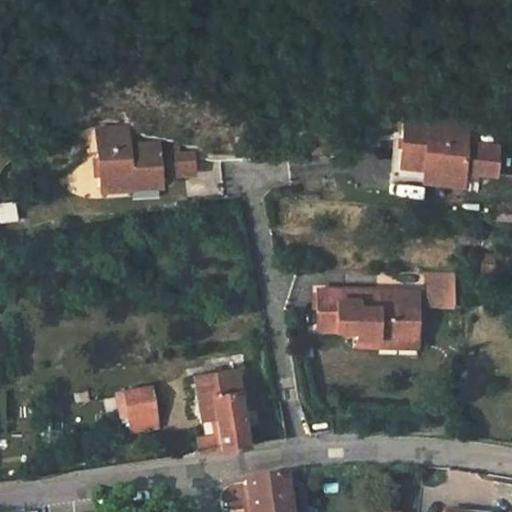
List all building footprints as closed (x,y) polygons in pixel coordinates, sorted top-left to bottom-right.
[(468,124),(405,117),(399,166),(422,169),(462,174),(462,170),(495,174),(500,147),(465,143),(468,124)] [(100,184),(131,184),(131,176),(160,176),(160,174),(195,173),(196,162),(180,162),(180,155),(161,155),(161,151),(131,151),(131,134),(100,134),(100,184)] [(461,185),(462,174),(422,169),(421,181),(461,185)] [(160,184),(160,176),(131,176),(131,184),(160,184)] [(426,307),(453,307),(452,272),(426,272),(426,307)] [(418,292),(319,290),(318,331),(357,332),(356,346),(395,347),(396,340),(417,340),(418,292)] [(417,348),(417,340),(396,340),(395,347),(417,348)] [(197,455),(246,448),(233,368),(186,375),(195,430),(193,430),(197,455)] [(119,434),(155,430),(149,385),(114,389),(119,434)] [(289,511),(287,492),(285,475),(245,481),(248,511),(289,511)] [(304,511),(301,490),(287,492),(289,511),(304,511)]
